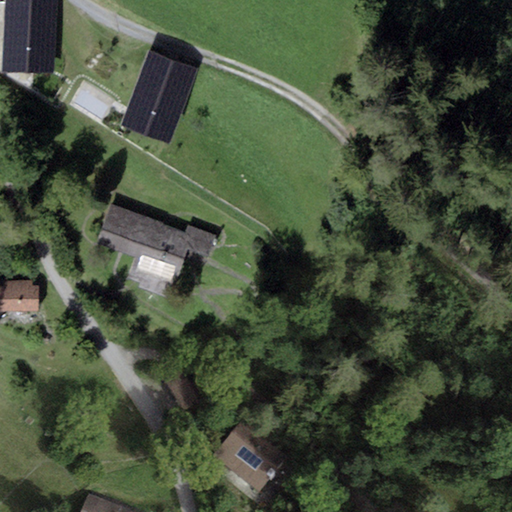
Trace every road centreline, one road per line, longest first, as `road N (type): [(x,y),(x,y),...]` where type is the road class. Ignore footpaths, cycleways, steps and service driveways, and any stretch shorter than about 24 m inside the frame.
road 1 (track): [(75,0),(313,106),(511,311)]
road 2 (residential): [(190,511),(178,462),(124,367),(68,296),(13,192)]
road 3 (track): [(124,367),(173,362),(257,405),(387,511)]
